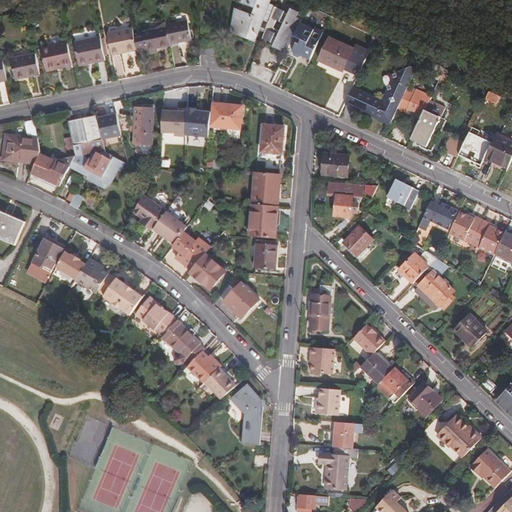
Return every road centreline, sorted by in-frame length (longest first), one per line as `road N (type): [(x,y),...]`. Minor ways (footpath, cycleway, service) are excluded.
road 1 (residential): [(0,189),(81,227),(168,284),(286,390)]
road 2 (residential): [(309,114),(206,74),(0,115)]
road 3 (residential): [(511,433),(322,252),(298,239)]
road 4 (residential): [(309,114),(511,211)]
road 5 (track): [(327,0),(511,88)]
road 6 (residential): [(298,239),(286,390)]
road 7 (residential): [(309,114),(298,239)]
road 8 (residential): [(286,390),(274,511)]
